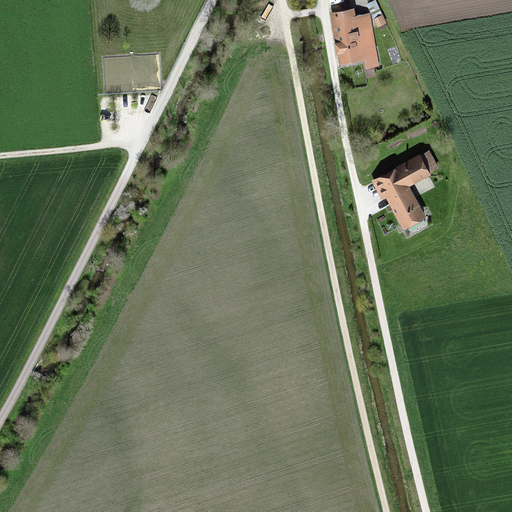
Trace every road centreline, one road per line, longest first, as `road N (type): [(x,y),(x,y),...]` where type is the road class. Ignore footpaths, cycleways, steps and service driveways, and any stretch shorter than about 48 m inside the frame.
road 1 (residential): [(425,511),(322,0)]
road 2 (unclassified): [(281,0),(383,511)]
road 3 (residential): [(212,0),(0,421)]
road 4 (track): [(0,156),(142,142)]
